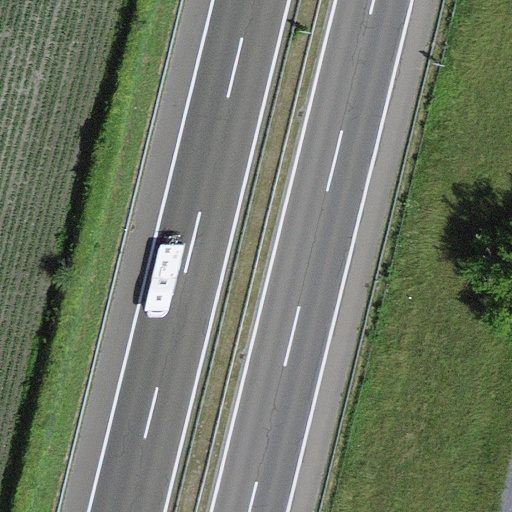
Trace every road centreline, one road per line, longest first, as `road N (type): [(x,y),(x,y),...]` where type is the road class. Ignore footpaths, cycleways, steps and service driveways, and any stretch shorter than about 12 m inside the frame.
road 1 (motorway): [(254,0),(129,511)]
road 2 (motorway): [(249,511),(373,0)]
